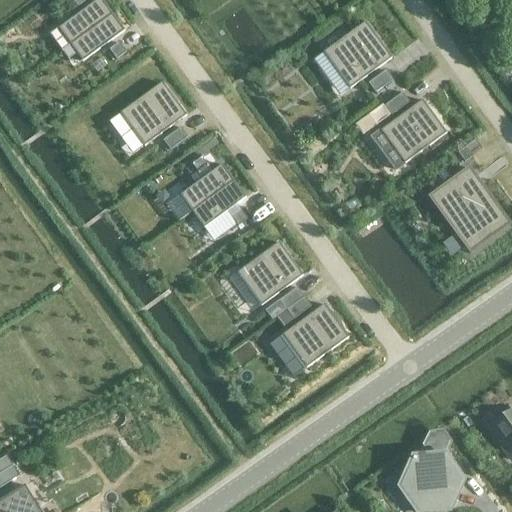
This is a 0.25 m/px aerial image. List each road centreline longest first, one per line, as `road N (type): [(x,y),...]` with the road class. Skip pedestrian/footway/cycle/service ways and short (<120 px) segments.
road 1 (residential): [(408,374),(134,0)]
road 2 (residential): [(213,511),(408,374)]
road 3 (residential): [(511,138),(410,0)]
road 4 (residential): [(408,374),(511,298)]
